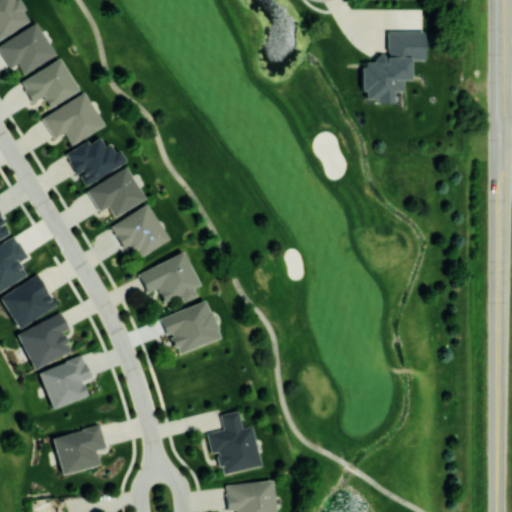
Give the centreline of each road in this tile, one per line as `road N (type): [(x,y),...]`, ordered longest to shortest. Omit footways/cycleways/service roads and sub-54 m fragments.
road 1 (residential): [(0,130),(119,333),(148,416),(161,511)]
road 2 (secondary): [(500,154),(497,511)]
road 3 (secondary): [(500,0),(500,138)]
